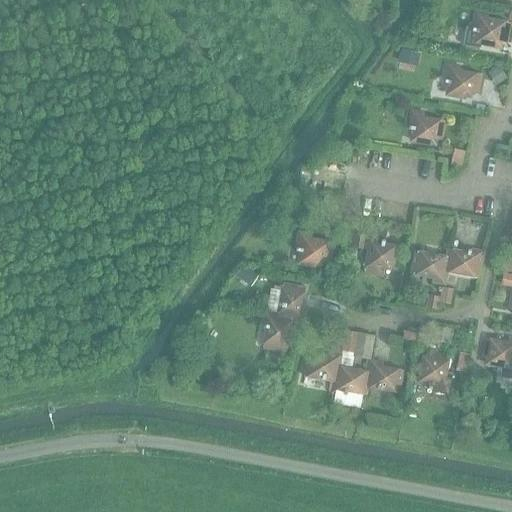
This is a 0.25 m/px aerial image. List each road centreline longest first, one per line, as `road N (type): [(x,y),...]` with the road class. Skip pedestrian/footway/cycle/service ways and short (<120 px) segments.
road 1 (unclassified): [(511,507),(141,440)]
road 2 (unclassified): [(0,456),(59,443),(141,440)]
